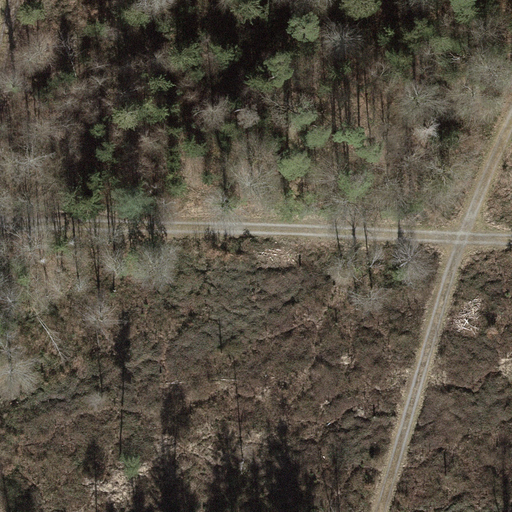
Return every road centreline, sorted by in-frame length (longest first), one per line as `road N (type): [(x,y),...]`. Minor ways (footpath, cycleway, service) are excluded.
road 1 (track): [(0,221),(511,238)]
road 2 (track): [(511,105),(456,236),(374,511)]
